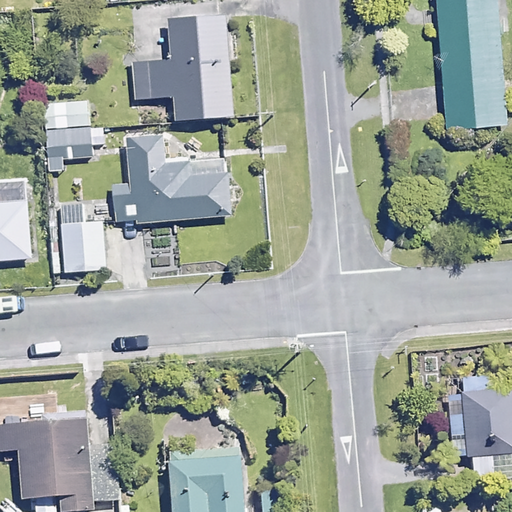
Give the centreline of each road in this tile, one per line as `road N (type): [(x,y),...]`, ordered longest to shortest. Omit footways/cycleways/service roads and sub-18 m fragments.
road 1 (residential): [(0,332),(339,304)]
road 2 (residential): [(316,0),(339,304)]
road 3 (residential): [(339,304),(353,511)]
road 4 (residential): [(339,304),(511,292)]
